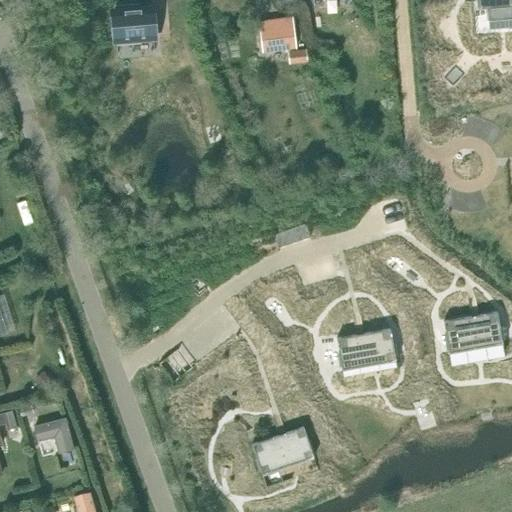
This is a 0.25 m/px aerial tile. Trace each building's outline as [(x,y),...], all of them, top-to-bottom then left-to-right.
[(511,0),(477,0),(478,5),(488,4),(489,19),(511,16),(511,0)] [(153,38),(151,8),(113,11),(116,41),(153,38)] [(262,53),(296,50),(293,18),(259,21),(262,53)] [(302,51),(293,52),(294,64),(307,63),(305,51),(302,51)] [(306,224),(273,235),(278,249),(310,238),(306,224)] [(0,310),(0,338),(8,336),(0,310)] [(502,341),(497,312),(443,321),(448,350),(502,341)] [(395,357),(390,329),(336,338),(341,367),(395,357)] [(66,420),(35,427),(39,443),(56,439),(60,456),(74,452),(66,420)] [(312,454),(303,427),(251,444),(260,472),(312,454)] [(95,511),(92,495),(76,499),(79,511),(95,511)]
